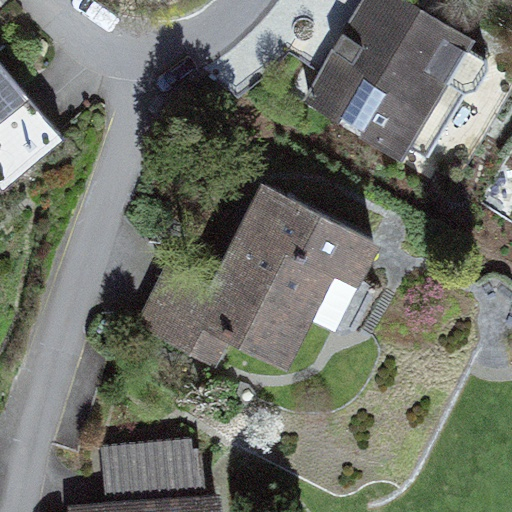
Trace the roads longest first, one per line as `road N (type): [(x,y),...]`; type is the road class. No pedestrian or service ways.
road 1 (residential): [(18,511),(33,425),(133,111),(138,51)]
road 2 (residential): [(138,51),(190,43),(263,0)]
